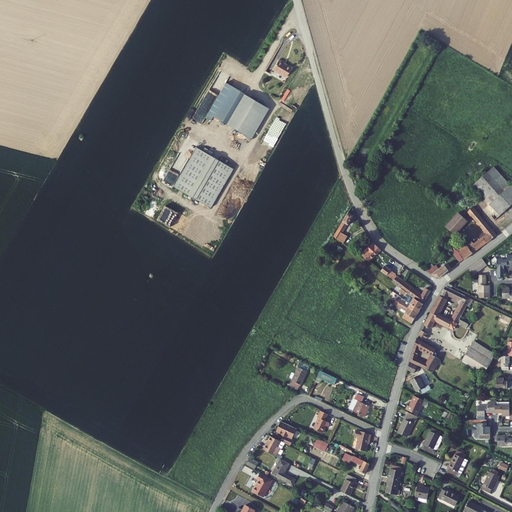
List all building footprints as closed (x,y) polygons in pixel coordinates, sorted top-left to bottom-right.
[(278,72),(290,80),(296,70),(288,66),(288,65),(283,62),(278,72)] [(230,85),(212,115),(218,119),(251,138),(269,108),(230,85)] [(196,147),(173,186),(210,208),(233,168),(196,147)] [(494,167),(472,187),(489,206),(511,186),(494,167)] [(511,184),(511,186),(489,206),(488,206),(498,217),(511,204),(511,184)] [(496,235),(473,207),(468,211),(487,235),(491,240),(496,235)] [(354,216),(349,213),(334,236),(342,242),(343,243),(347,237),(343,234),(348,226),(354,216)] [(466,221),(458,213),(445,227),(454,235),(466,221)] [(457,251),(461,256),(464,260),(487,243),(483,238),(469,249),(466,245),(457,251)] [(379,251),(372,244),(363,251),(365,253),(363,254),(365,255),(364,256),(363,257),(368,262),(379,251)] [(505,267),(511,266),(511,255),(508,256),(508,260),(497,260),(496,258),(492,260),(492,263),(497,263),(497,269),(497,277),(505,277),(505,267)] [(455,263),(456,265),(464,260),(461,256),(459,258),(460,260),(455,263)] [(487,266),(482,260),(469,270),(474,276),(487,266)] [(451,269),(448,265),(445,267),(443,264),(433,272),(431,269),(427,272),(436,278),(439,278),(451,269)] [(380,272),(391,279),(395,274),(384,266),(380,272)] [(486,276),(479,276),(479,285),(479,298),(490,298),(490,286),(486,286),(486,276)] [(391,282),(407,293),(423,304),(431,291),(425,288),(421,295),(402,283),(403,282),(395,277),(391,282)] [(430,313),(437,317),(435,320),(448,328),(454,331),(470,299),(446,287),(441,296),(439,296),(430,313)] [(511,291),(510,292),(509,288),(503,289),(503,300),(511,299),(511,291)] [(405,296),(411,300),(410,303),(420,309),(423,304),(407,293),(405,296)] [(396,301),(400,304),(417,314),(420,309),(410,303),(398,296),(395,301),(396,301)] [(405,311),(403,313),(404,313),(414,319),(417,314),(400,304),(398,307),(405,311)] [(411,324),(414,319),(404,313),(401,318),(411,324)] [(430,313),(423,326),(430,330),(435,320),(437,317),(430,313)] [(511,318),(503,314),(499,321),(508,326),(511,318)] [(373,333),(374,334),(371,339),(375,341),(380,332),(373,328),(371,332),(373,333)] [(460,334),(454,331),(448,328),(441,341),(448,345),(453,335),(458,338),(460,334)] [(424,339),(427,334),(421,330),(418,336),(424,339)] [(441,341),(427,334),(424,339),(445,351),(448,345),(441,341)] [(433,353),(435,350),(416,339),(415,344),(433,353)] [(490,359),(469,347),(461,360),(483,372),(490,359)] [(509,364),(511,363),(511,356),(508,357),(501,357),(502,371),(509,371),(509,364)] [(417,369),(408,364),(406,373),(415,376),(417,369)] [(292,384),(299,388),(303,379),(304,380),(308,371),(299,367),(292,380),(293,381),(292,384)] [(318,377),(335,385),(338,378),(321,370),(318,377)] [(410,380),(417,391),(420,390),(422,394),(430,389),(430,387),(428,384),(425,387),(418,376),(410,380)] [(496,379),(496,389),(510,389),(510,382),(503,382),(503,379),(496,379)] [(423,400),(413,395),(408,406),(406,405),(404,409),(407,410),(416,415),(423,400)] [(370,406),(362,402),(363,399),(356,396),(355,399),(358,400),(354,410),(353,410),(365,416),(370,406)] [(355,399),(354,398),(349,407),(354,410),(358,400),(355,399)] [(485,414),(495,414),(495,406),(495,403),(487,403),(487,406),(477,407),(477,421),(484,421),(485,414)] [(509,410),(509,406),(495,406),(495,414),(502,414),(502,417),(509,417),(509,413),(509,410)] [(415,420),(417,416),(416,415),(407,410),(404,415),(415,420)] [(323,433),(326,426),(327,427),(329,423),(325,421),(328,414),(321,411),(317,417),(319,418),(313,428),(323,433)] [(412,423),(413,424),(414,422),(415,420),(404,415),(402,418),(403,419),(396,432),(405,436),(412,423)] [(298,428),(282,421),(279,426),(281,427),(279,432),(283,434),(283,435),(286,437),(287,436),(288,436),(285,443),(291,446),(294,439),(293,439),(298,428)] [(487,427),(487,421),(484,421),(477,421),(470,421),(470,425),(477,425),(477,431),(474,431),(474,438),(476,439),(479,439),(490,439),(490,427),(487,427)] [(365,434),(364,432),(355,431),(354,437),(358,438),(355,449),(365,451),(367,444),(368,444),(370,435),(365,434)] [(436,431),(435,434),(430,432),(424,445),(423,444),(421,449),(432,454),(433,452),(434,450),(435,450),(436,450),(437,448),(438,448),(441,441),(441,440),(442,438),(441,437),(439,436),(440,433),(436,431)] [(511,439),(505,439),(505,436),(498,436),(498,444),(498,447),(511,446),(511,439)] [(266,444),(263,450),(277,457),(281,449),(278,447),(281,441),(271,437),(267,444),(266,444)] [(324,452),(328,443),(317,438),(315,442),(311,440),(309,444),(324,452)] [(458,473),(460,474),(464,467),(467,461),(454,454),(448,468),(447,468),(445,471),(456,477),(458,473)] [(362,465),(360,471),(363,472),(365,473),(370,463),(353,455),(351,460),(362,465)] [(290,484),(293,478),(282,472),(288,462),(279,458),(271,473),(290,484)] [(255,468),(258,462),(254,460),(250,459),(247,464),(255,468)] [(500,462),(498,468),(506,471),(509,465),(500,462)] [(389,477),(387,477),(386,481),(398,483),(400,471),(391,469),(389,477)] [(494,490),(493,490),(496,483),(499,477),(490,472),(484,485),(483,485),(481,489),(492,494),(494,490)] [(260,473),(257,479),(259,481),(253,492),(263,497),(273,480),(260,473)] [(347,479),(342,490),(351,495),(357,484),(347,479)] [(395,495),(398,483),(386,481),(386,484),(387,485),(386,493),(395,495)] [(416,499),(427,501),(429,488),(421,487),(421,485),(417,484),(415,495),(417,496),(416,499)] [(453,507),(457,498),(451,495),(445,492),(446,491),(442,489),(437,499),(441,502),(441,500),(453,507)] [(350,511),(353,506),(342,500),(335,511),(350,511)] [(322,507),(330,511),(333,506),(325,502),(322,507)] [(483,511),(485,510),(483,509),(481,508),(481,510),(467,503),(463,511),(464,511),(483,511)]
